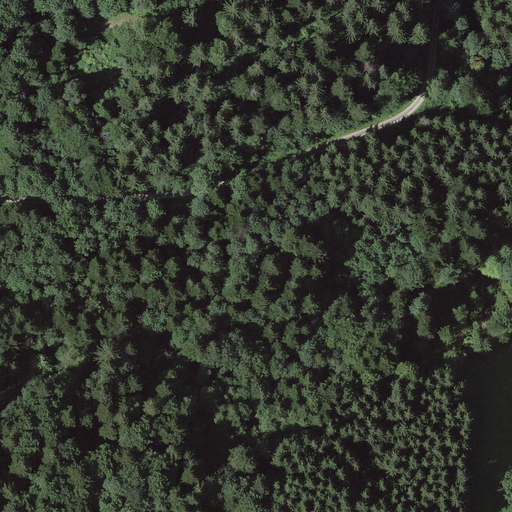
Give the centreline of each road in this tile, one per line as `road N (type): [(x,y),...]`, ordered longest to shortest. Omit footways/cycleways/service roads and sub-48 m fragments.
road 1 (track): [(446,0),(437,10),(429,97),(411,120),(388,131),(167,198),(0,200)]
road 2 (track): [(227,0),(164,22),(89,29)]
